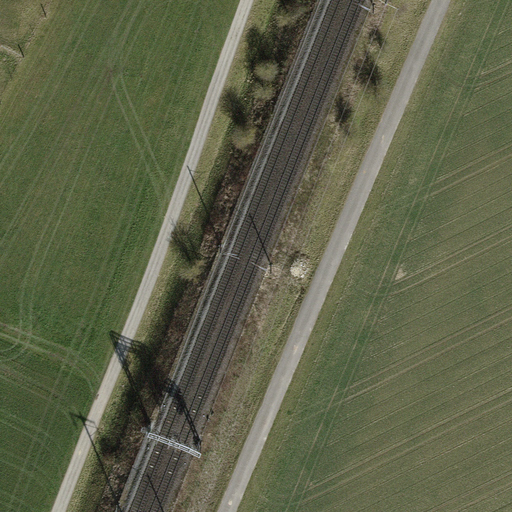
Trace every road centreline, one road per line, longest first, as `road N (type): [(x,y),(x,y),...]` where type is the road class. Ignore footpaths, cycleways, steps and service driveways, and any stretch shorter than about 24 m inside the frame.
road 1 (unclassified): [(443,0),(229,511)]
road 2 (track): [(250,0),(60,511)]
